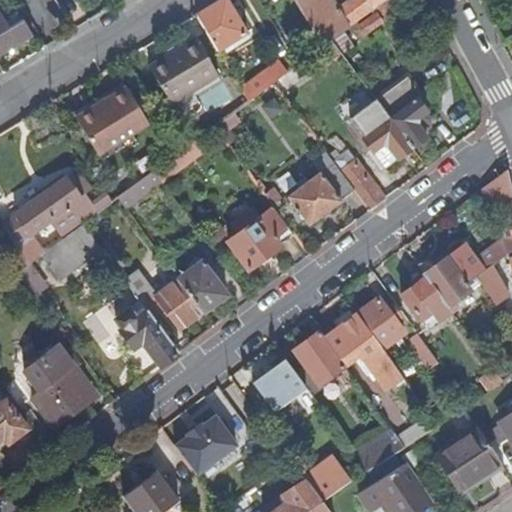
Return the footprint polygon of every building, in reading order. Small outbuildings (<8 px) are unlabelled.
[(251,36),(229,0),(226,0),(201,16),(223,53),(251,36)] [(302,0),(330,46),(354,29),(343,10),(337,0),(302,0)] [(354,29),(393,0),(356,0),(343,10),(354,29)] [(0,57),(33,37),(25,23),(11,31),(0,12),(0,57)] [(370,37),(387,24),(380,14),(363,27),(370,37)] [(352,51),(367,40),(359,29),(344,40),(352,51)] [(176,105),(222,77),(200,40),(153,68),(176,105)] [(326,68),(317,56),(303,67),(291,76),(275,87),(285,99),(326,68)] [(252,103),(275,87),(291,76),(281,63),(245,90),(252,103)] [(379,102),(415,150),(430,140),(426,134),(420,127),(421,120),(427,115),(430,113),(421,101),(425,98),(410,79),(379,102)] [(75,115),(78,120),(129,89),(126,84),(75,115)] [(400,161),(415,150),(379,102),(365,84),(358,90),(374,112),(354,127),(375,155),(384,148),(391,149),(400,161)] [(129,89),(78,120),(101,157),(151,126),(129,89)] [(420,127),(426,134),(431,130),(432,122),(427,115),(421,120),(420,127)] [(161,186),(162,187),(203,156),(195,145),(153,176),(161,186)] [(387,171),(400,161),(391,149),(384,148),(375,155),(387,171)] [(370,211),(385,201),(354,160),(352,162),(346,154),(333,163),(354,190),(370,211)] [(340,200),(354,190),(333,163),(287,198),(309,226),(341,201),(340,200)] [(465,250),(426,278),(428,281),(445,305),(453,316),(459,312),(455,305),(483,286),(479,280),(490,272),(511,255),(511,184),(509,174),(481,194),(500,226),(504,243),(475,264),(465,250)] [(138,203),(161,186),(153,176),(130,193),(138,203)] [(3,228),(20,259),(35,247),(31,239),(81,202),(80,200),(85,196),(75,183),(70,186),(66,182),(3,228)] [(139,204),(138,203),(130,193),(117,203),(126,214),(139,204)] [(266,199),(274,209),(281,203),(273,193),(266,199)] [(26,270),(40,260),(82,229),(112,207),(106,196),(76,218),(75,217),(35,247),(20,259),(26,269),(26,270)] [(282,247),(295,237),(275,211),(231,245),(252,272),(283,248),(282,247)] [(40,260),(57,285),(101,253),(82,229),(40,260)] [(17,276),(36,300),(57,285),(40,260),(26,270),(26,269),(17,276)] [(168,268),(205,316),(228,298),(202,264),(183,278),(173,265),(168,268)] [(181,334),(205,316),(168,268),(163,272),(173,286),(155,300),(181,334)] [(505,293),(490,272),(479,280),(483,286),(494,301),(505,293)] [(127,286),(137,299),(146,291),(136,279),(127,286)] [(445,305),(428,281),(404,298),(421,322),(445,305)] [(380,301),(360,316),(386,351),(407,335),(397,323),(402,319),(394,309),(389,312),(380,301)] [(162,369),(179,356),(147,314),(136,323),(129,315),(116,325),(123,333),(121,335),(135,353),(144,346),(162,369)] [(359,317),(327,340),(348,370),(363,359),(389,393),(406,381),(386,351),(360,316),(359,317)] [(327,340),(323,334),(301,349),(311,365),(306,369),(321,389),(344,373),(348,370),(327,340)] [(439,364),(419,336),(414,340),(417,344),(414,346),(430,370),(439,364)] [(92,392),(60,348),(26,374),(51,407),(50,407),(63,425),(87,407),(82,399),(92,392)] [(295,353),(306,369),(311,365),(301,349),(295,353)] [(297,375),(287,361),(255,385),(277,414),(305,394),(308,391),(297,375)] [(306,369),(297,375),(308,391),(315,399),(321,407),(330,401),(321,389),(306,369)] [(308,391),(305,394),(311,402),(315,399),(308,391)] [(21,422),(27,417),(23,413),(19,408),(13,399),(0,408),(0,444),(5,441),(9,447),(29,432),(21,422)] [(315,399),(311,402),(309,404),(316,414),(323,410),(321,407),(315,399)] [(19,408),(23,413),(28,409),(24,404),(19,408)] [(407,450),(415,445),(436,431),(429,421),(411,433),(395,411),(384,419),(399,441),(407,450)] [(432,419),(437,427),(448,419),(443,411),(432,419)] [(511,417),(501,425),(511,442),(511,417)] [(176,450),(198,479),(239,448),(217,420),(204,429),(203,427),(188,438),(190,440),(176,450)] [(462,492),(503,465),(481,431),(439,458),(462,492)] [(363,464),(370,475),(407,450),(399,441),(363,464)] [(335,461),(306,480),(307,482),(324,505),(353,485),(335,461)] [(360,499),(369,511),(376,511),(385,506),(389,511),(423,511),(432,506),(404,467),(360,499)] [(167,483),(160,474),(126,499),(135,511),(169,511),(182,503),(174,494),(183,487),(175,477),(167,483)] [(279,511),(313,511),(324,505),(307,482),(284,498),(289,506),(279,511)]
